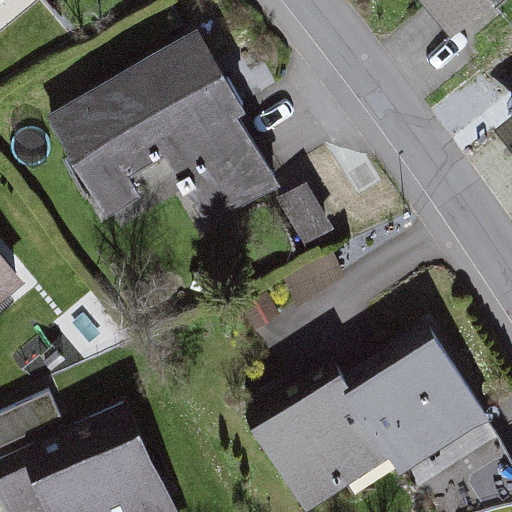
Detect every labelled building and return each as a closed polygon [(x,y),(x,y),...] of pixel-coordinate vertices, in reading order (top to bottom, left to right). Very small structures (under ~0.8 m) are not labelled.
[(427,0),(456,33),(494,0),(427,0)] [(207,45),(52,116),(94,206),(182,165),(211,227),(277,196),(207,45)] [(511,81),(500,91),(511,105),(511,81)] [(0,310),(34,281),(0,242),(0,310)] [(345,362),(248,426),(304,511),(312,511),(392,460),(405,481),(498,419),(439,330),(359,383),(345,362)] [(39,484),(51,511),(184,511),(149,434),(39,484)]
